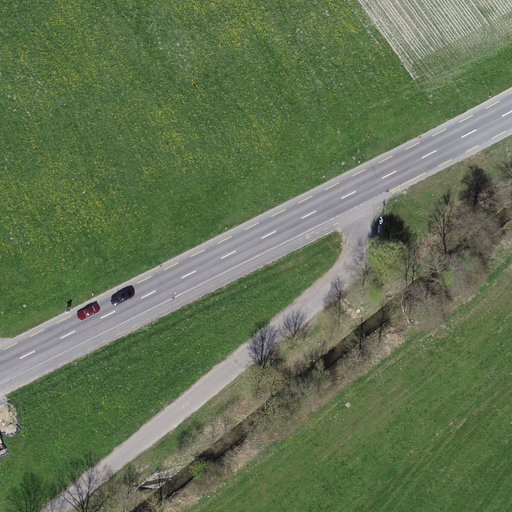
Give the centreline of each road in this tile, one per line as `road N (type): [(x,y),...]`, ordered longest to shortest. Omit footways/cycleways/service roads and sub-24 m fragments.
road 1 (secondary): [(511,110),(0,368)]
road 2 (track): [(353,191),(359,247),(342,277),(55,511)]
